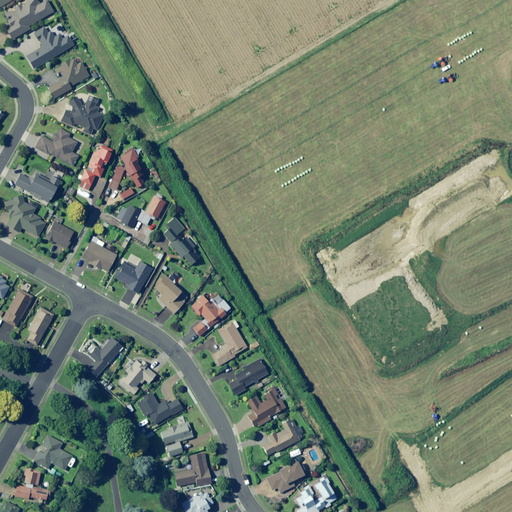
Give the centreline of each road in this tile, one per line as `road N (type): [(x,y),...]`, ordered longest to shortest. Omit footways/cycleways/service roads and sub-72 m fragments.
road 1 (residential): [(90,301),(178,355),(222,422),(257,511)]
road 2 (residential): [(0,459),(90,301)]
